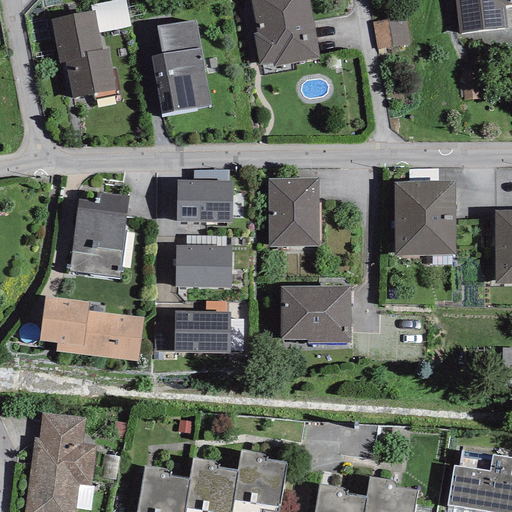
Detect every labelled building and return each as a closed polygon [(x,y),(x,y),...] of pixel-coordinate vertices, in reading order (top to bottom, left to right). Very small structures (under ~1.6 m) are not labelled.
[(122,0),(93,6),(94,12),(98,35),(131,28),(125,0),(122,0)] [(307,0),(249,0),(256,35),(252,36),(258,68),(273,65),(273,69),(319,61),(307,0)] [(511,0),(453,0),(458,36),(506,30),(503,9),(511,7),(511,0)] [(94,12),(50,21),(59,66),(65,65),(84,61),(83,55),(102,52),(98,35),(94,12)] [(163,58),(201,51),(195,23),(157,30),(163,58)] [(408,24),(377,30),(383,57),(414,51),(408,24)] [(102,52),(83,55),(84,61),(65,65),(72,101),(116,92),(108,51),(102,52)] [(163,58),(150,60),(161,117),(211,108),(201,51),(163,58)] [(318,178),(268,178),(269,246),(319,245),(318,178)] [(176,222),(232,222),(232,181),(176,181),(176,222)] [(453,182),(393,183),(394,255),(454,254),(453,182)] [(125,216),(76,209),(68,269),(117,276),(125,216)] [(511,211),(495,211),(496,283),(511,282),(511,211)] [(174,288),(231,289),(232,247),(175,246),(174,288)] [(350,287),(280,288),(281,343),(351,342),(350,287)] [(138,361),(144,315),(43,302),(37,348),(138,361)] [(174,352),(229,353),(230,314),(175,313),(174,352)] [(74,511),(78,485),(91,487),(97,446),(81,444),(85,419),(41,413),(38,439),(34,438),(24,511),(74,511)] [(238,472),(230,511),(278,511),(286,462),(267,459),(268,454),(241,450),(238,472)] [(511,460),(511,458),(492,455),(489,470),(453,465),(447,506),(452,507),(451,511),(511,511),(511,475),(510,475),(511,460)] [(189,480),(183,511),(230,511),(238,472),(216,468),(217,462),(192,458),(189,480)] [(170,471),(144,466),(136,511),(183,511),(189,480),(169,477),(170,471)] [(365,499),(363,511),(413,511),(417,491),(394,487),(395,482),(369,477),(365,499)] [(344,490),(318,486),(313,511),(363,511),(365,499),(343,496),(344,490)]
